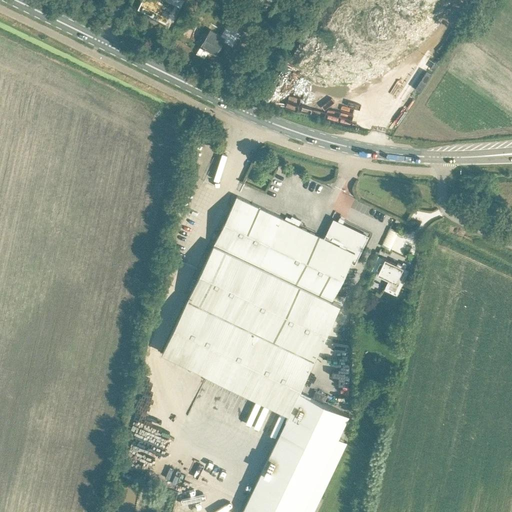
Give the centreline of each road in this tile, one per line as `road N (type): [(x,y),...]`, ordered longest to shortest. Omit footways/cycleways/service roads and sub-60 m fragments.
road 1 (unclassified): [(443,171),(300,148),(86,51)]
road 2 (primary): [(444,157),(324,142),(93,38)]
